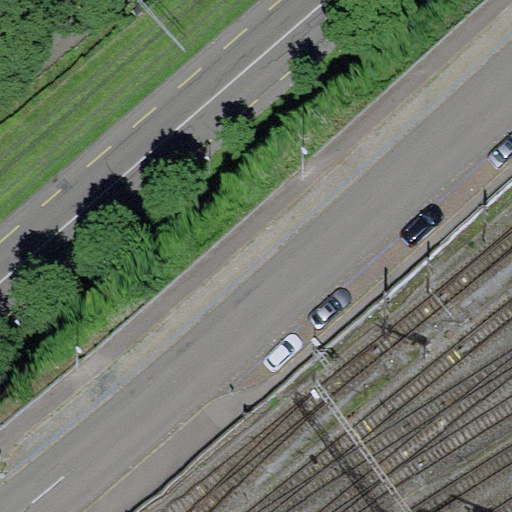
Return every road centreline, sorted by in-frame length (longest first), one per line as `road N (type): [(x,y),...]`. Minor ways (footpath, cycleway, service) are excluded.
road 1 (unclassified): [(17,511),(337,246),(511,86)]
road 2 (secondary): [(0,275),(316,0)]
